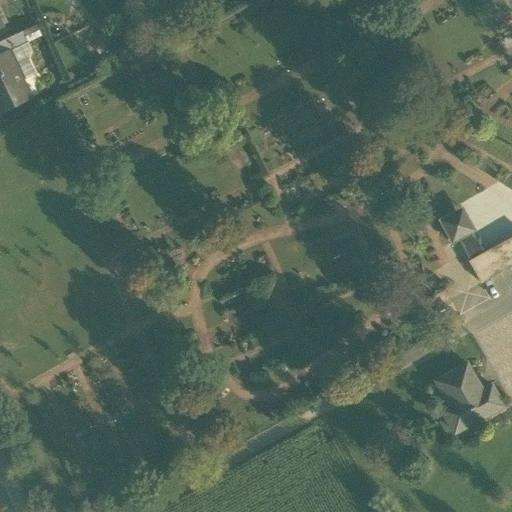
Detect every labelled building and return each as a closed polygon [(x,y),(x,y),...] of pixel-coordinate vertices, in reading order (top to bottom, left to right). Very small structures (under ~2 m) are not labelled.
[(22,31),(27,42),(41,35),(36,24),(22,31)] [(0,41),(0,54),(9,50),(9,51),(27,42),(22,31),(0,41)] [(27,42),(9,51),(22,78),(35,72),(28,59),(31,50),(27,42)] [(0,111),(31,97),(22,78),(9,51),(9,50),(0,54),(0,111)] [(460,240),(474,232),(476,231),(463,208),(440,220),(454,244),(460,240)] [(460,240),(471,261),(485,253),(474,232),(460,240)] [(511,238),(487,252),(492,260),(511,248),(511,238)] [(487,252),(485,253),(471,261),(483,283),(511,266),(511,248),(492,260),(487,252)] [(441,410),(451,428),(474,415),(477,420),(489,413),(488,410),(501,402),(491,385),(482,390),(478,393),(474,385),(478,383),(467,363),(435,381),(449,406),(441,410)] [(478,393),(482,390),(478,383),(474,385),(478,393)] [(488,410),(489,413),(503,406),(501,402),(488,410)] [(474,415),(451,428),(454,432),(477,420),(474,415)]
